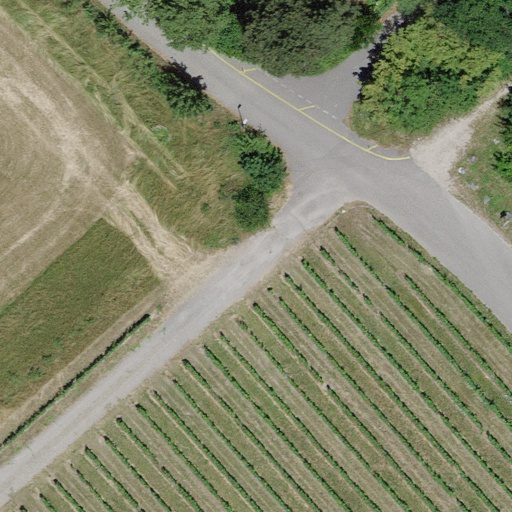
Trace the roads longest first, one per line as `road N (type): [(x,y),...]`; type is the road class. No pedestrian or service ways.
road 1 (track): [(345,165),(308,214),(0,488)]
road 2 (residential): [(300,138),(404,191),(511,281)]
road 3 (residential): [(139,0),(300,138)]
road 4 (residential): [(300,138),(434,0)]
